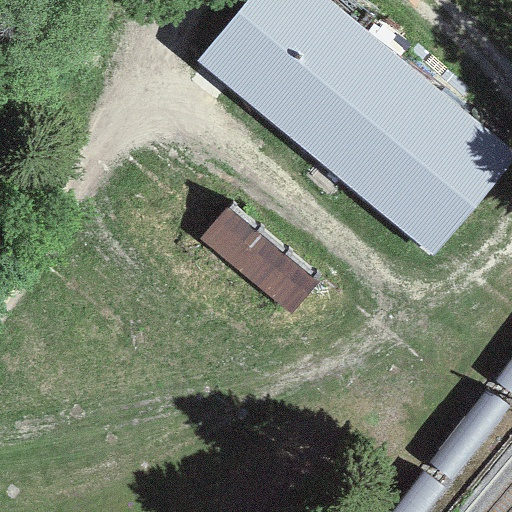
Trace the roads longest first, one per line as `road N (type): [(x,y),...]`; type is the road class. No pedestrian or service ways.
road 1 (track): [(511,220),(411,313),(127,462),(0,495)]
road 2 (track): [(0,295),(104,145),(154,47)]
